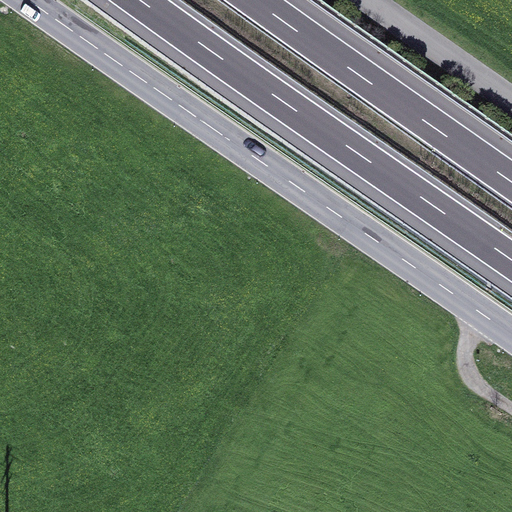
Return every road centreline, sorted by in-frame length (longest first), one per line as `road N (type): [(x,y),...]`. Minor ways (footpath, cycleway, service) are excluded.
road 1 (primary): [(27,0),(511,335)]
road 2 (motorway): [(141,0),(511,261)]
road 3 (motorway): [(511,182),(255,0)]
road 4 (unclassified): [(511,100),(369,0)]
